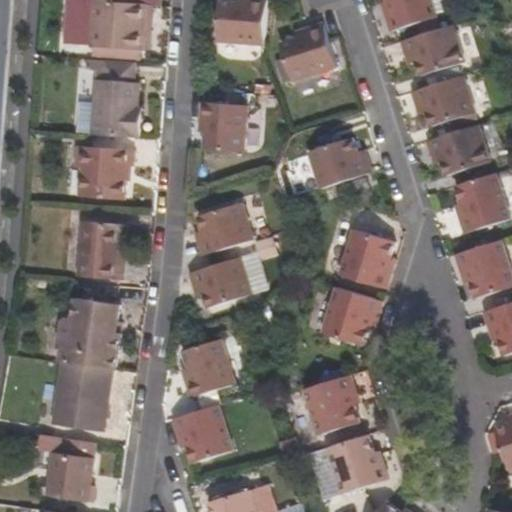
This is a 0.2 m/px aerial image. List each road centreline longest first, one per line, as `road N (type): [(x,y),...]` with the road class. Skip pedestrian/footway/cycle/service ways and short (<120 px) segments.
road 1 (residential): [(191,0),(170,270),(137,511)]
road 2 (residential): [(350,0),(475,390)]
road 3 (residential): [(475,390),(464,511)]
